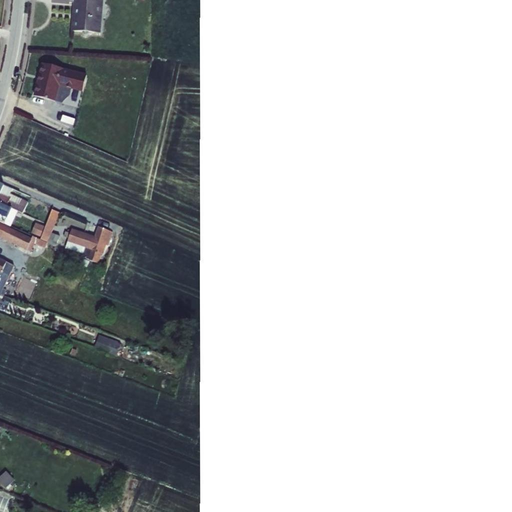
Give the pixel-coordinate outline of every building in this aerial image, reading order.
[(51,0),(52,4),(69,5),(70,3),(74,3),(71,32),(101,34),(103,0),(51,0)] [(42,64),(34,97),(56,103),(60,86),(82,92),(86,76),(64,71),(64,70),(42,64)] [(0,183),(0,202),(12,209),(23,214),(28,203),(10,194),(12,189),(4,186),(0,183)] [(0,202),(0,222),(4,225),(7,219),(7,220),(12,209),(0,202)] [(52,210),(41,240),(56,247),(60,237),(52,234),(59,213),(52,210)] [(0,238),(27,251),(32,239),(0,223),(0,238)] [(35,223),(31,234),(40,238),(45,227),(35,223)] [(65,232),(64,237),(68,239),(67,243),(65,249),(78,254),(77,257),(88,260),(99,264),(102,255),(104,255),(107,246),(108,247),(113,233),(98,227),(95,237),(72,229),(70,234),(65,232)] [(0,259),(0,292),(2,288),(3,289),(6,281),(8,282),(15,267),(6,263),(0,259)] [(84,260),(81,265),(86,268),(89,263),(84,260)] [(99,336),(94,349),(116,357),(121,344),(99,336)] [(6,472),(0,477),(0,482),(6,489),(14,480),(6,472)]
